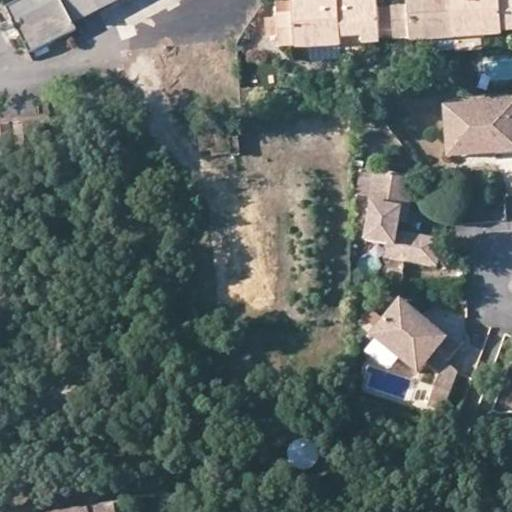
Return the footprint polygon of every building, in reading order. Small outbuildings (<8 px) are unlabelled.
[(21,0),(12,5),(24,29),(18,32),(30,55),(78,30),(75,23),(62,0),(21,0)] [(121,0),(62,0),(75,23),(121,0)] [(342,46),(342,39),(339,0),(320,0),(292,2),(293,17),(279,18),(266,19),(267,37),(280,36),(281,48),(295,47),(295,50),(310,48),(342,46)] [(396,38),(394,9),(378,10),(377,0),(339,0),(342,39),(363,38),(363,44),(381,44),(380,39),(396,38)] [(431,39),(457,38),(454,0),(409,0),(410,8),(394,9),(396,38),(411,37),(411,41),(431,39)] [(501,0),(454,0),(457,38),(483,36),(503,35),(503,32),(511,31),(511,0),(501,2),(501,0)] [(278,3),(279,18),(293,17),(292,2),(278,3)] [(6,8),(18,32),(24,29),(12,5),(6,8)] [(484,51),(483,36),(457,38),(458,50),(458,52),(484,51)] [(458,50),(457,38),(431,39),(431,52),(458,50)] [(343,59),(342,46),(310,48),(312,62),(343,59)] [(483,143),(484,156),(510,154),(506,103),(432,109),(435,147),(483,143)] [(40,121),(12,124),(17,158),(42,154),(40,121)] [(0,124),(0,162),(17,158),(12,124),(0,124)] [(231,136),(226,137),(225,132),(201,135),(204,152),(213,151),(214,156),(233,154),(231,136)] [(436,159),(484,156),(483,143),(435,147),(436,159)] [(404,261),(408,235),(396,233),(398,223),(406,177),(373,170),(368,203),(371,204),(365,241),(388,245),(385,258),(404,261)] [(413,178),(406,177),(398,223),(405,225),(413,178)] [(422,237),(408,235),(404,261),(417,263),(422,237)] [(422,237),(417,263),(436,267),(441,241),(422,237)] [(457,347),(399,301),(371,337),(416,373),(426,361),(438,371),(457,347)] [(511,366),(510,366),(491,413),(499,416),(510,414),(511,414),(511,366)] [(297,469),(319,463),(314,442),(291,448),(297,469)] [(118,511),(116,503),(54,511),(118,511)]
